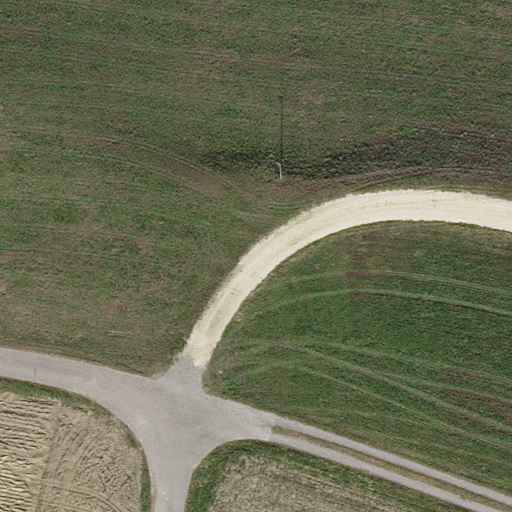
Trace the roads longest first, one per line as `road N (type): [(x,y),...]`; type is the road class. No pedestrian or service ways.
road 1 (track): [(511,210),(386,201),(277,243),(211,335),(189,414)]
road 2 (track): [(189,414),(334,444),(511,510)]
road 3 (track): [(189,414),(64,371),(0,360)]
